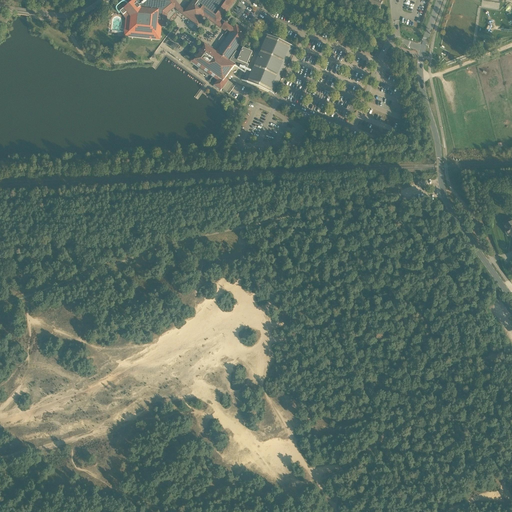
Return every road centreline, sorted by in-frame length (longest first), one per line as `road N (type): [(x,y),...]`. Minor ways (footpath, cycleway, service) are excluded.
road 1 (track): [(368,195),(278,183),(0,204)]
road 2 (tertiary): [(511,299),(441,184),(420,77),(439,0)]
road 3 (track): [(334,511),(231,336)]
road 4 (track): [(295,511),(255,447),(176,359)]
road 5 (track): [(255,447),(390,418),(400,392)]
